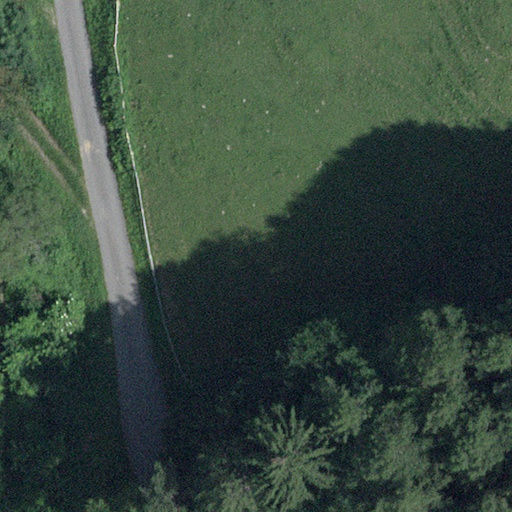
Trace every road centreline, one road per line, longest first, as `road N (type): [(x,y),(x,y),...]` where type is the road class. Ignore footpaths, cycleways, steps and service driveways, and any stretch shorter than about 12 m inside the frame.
road 1 (track): [(155,511),(71,0)]
road 2 (track): [(102,200),(0,84)]
